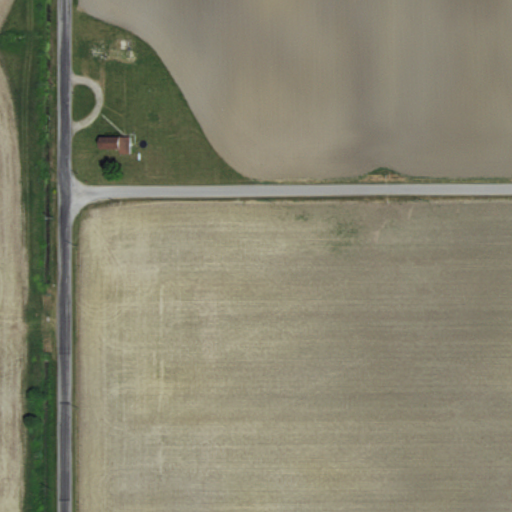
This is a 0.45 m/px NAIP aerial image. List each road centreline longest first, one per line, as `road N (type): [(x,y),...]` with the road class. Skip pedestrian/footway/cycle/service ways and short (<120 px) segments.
road 1 (residential): [(63,511),(62,0)]
road 2 (residential): [(63,187),(511,184)]
